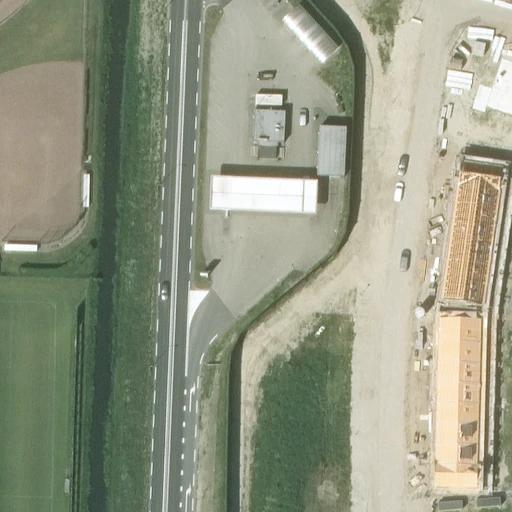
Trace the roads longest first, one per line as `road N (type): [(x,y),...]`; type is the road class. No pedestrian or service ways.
road 1 (residential): [(390,511),(390,388),(422,0)]
road 2 (primary): [(185,0),(163,511)]
